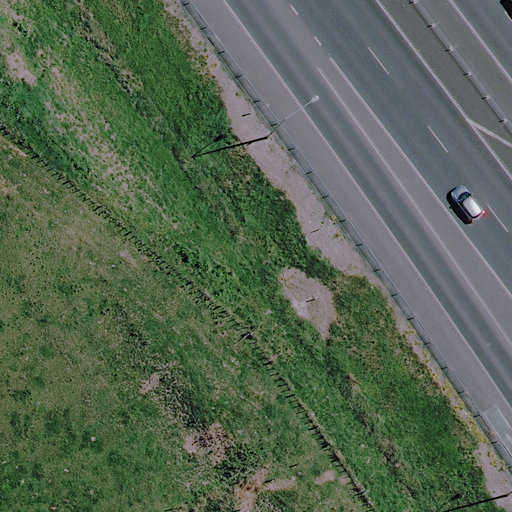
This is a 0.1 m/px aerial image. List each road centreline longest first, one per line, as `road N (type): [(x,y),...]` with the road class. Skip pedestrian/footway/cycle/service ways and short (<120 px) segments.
road 1 (motorway): [(511,381),(300,76),(259,0)]
road 2 (motorway): [(511,239),(328,0)]
